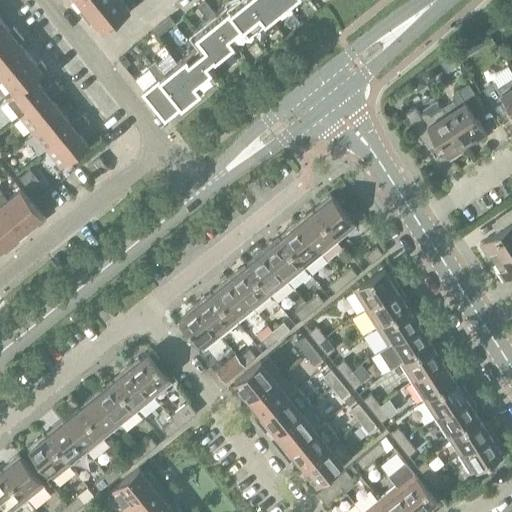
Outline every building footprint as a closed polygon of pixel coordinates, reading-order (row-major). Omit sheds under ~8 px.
[(77,0),(84,8),(80,11),(85,17),(105,0),(77,0)] [(122,0),(105,0),(85,17),(90,23),(94,20),(103,31),(130,9),(122,0)] [(157,78),(143,89),(168,120),(175,114),(172,110),(183,102),(193,94),(196,97),(209,87),(206,83),(217,74),(207,61),(214,54),(216,56),(251,28),(284,0),(283,0),(228,0),(215,10),(206,0),(203,0),(198,5),(207,17),(194,28),(203,40),(195,47),(177,62),(169,52),(163,58),(157,62),(155,59),(151,62),(147,66),(150,69),(157,78)] [(170,16),(153,30),(157,36),(175,21),(170,16)] [(0,19),(0,47),(18,33),(13,26),(10,29),(1,19),(0,19)] [(18,33),(0,47),(0,81),(4,79),(1,74),(28,52),(20,42),(23,39),(18,33)] [(460,62),(468,57),(461,46),(453,51),(460,62)] [(4,79),(14,91),(14,92),(33,76),(34,77),(46,67),(40,60),(36,63),(28,52),(1,74),(4,79)] [(119,58),(125,67),(131,63),(124,54),(119,58)] [(421,74),(427,84),(437,77),(431,68),(421,74)] [(410,81),(417,90),(427,84),(421,74),(410,81)] [(47,93),(44,89),(34,77),(33,76),(14,92),(14,91),(5,97),(20,115),(47,93)] [(495,81),(484,88),(498,110),(509,103),(511,108),(511,76),(498,86),(495,81)] [(50,84),(56,92),(62,87),(56,79),(50,84)] [(442,106),(466,143),(472,138),(474,141),(487,133),(472,111),(483,105),(469,82),(454,92),(452,98),(457,105),(447,112),(443,106),(442,106)] [(47,93),(20,115),(33,132),(61,110),(50,97),(56,92),(50,84),(44,89),(47,93)] [(466,143),(442,106),(431,113),(430,112),(425,111),(421,113),(416,105),(405,112),(424,142),(434,136),(449,158),(461,150),(459,147),(466,143)] [(61,110),(33,132),(47,149),(74,126),(71,123),(61,110)] [(77,118),(83,126),(89,121),(83,113),(77,118)] [(74,126),(47,149),(61,166),(88,144),(77,130),(83,126),(77,118),(71,123),(74,126)] [(108,166),(99,156),(88,165),(96,176),(108,166)] [(30,189),(40,181),(29,168),(19,176),(30,189)] [(40,198),(49,190),(43,183),(34,190),(40,198)] [(40,224),(47,218),(22,187),(8,198),(3,192),(0,195),(0,204),(4,201),(26,229),(37,220),(40,224)] [(322,204),(315,210),(339,239),(357,225),(331,193),(320,201),(322,204)] [(16,237),(26,229),(4,201),(0,204),(0,231),(12,246),(19,241),(16,237)] [(497,232),(480,242),(489,255),(492,253),(496,259),(511,248),(511,207),(496,218),(496,219),(502,228),(497,232)] [(306,213),(296,221),(322,253),(339,239),(315,210),(308,216),(306,213)] [(289,231),(281,237),(305,267),(322,253),(296,221),(287,229),(289,231)] [(6,251),(12,246),(0,231),(0,249),(3,248),(6,251)] [(263,248),(289,280),(305,267),(281,237),(274,243),(272,240),(263,248)] [(372,262),(383,253),(377,245),(366,254),(372,262)] [(267,289),(272,294),(289,280),(263,248),(253,256),(255,258),(248,264),(267,289)] [(511,248),(496,259),(500,266),(497,268),(505,280),(511,275),(511,248)] [(228,276),(254,308),(272,294),(267,289),(248,264),(240,270),(238,268),(228,276)] [(346,283),(358,273),(352,266),(340,275),(346,283)] [(365,308),(400,285),(393,275),(390,276),(385,268),(353,289),(365,308)] [(346,283),(340,275),(329,284),(335,292),(346,283)] [(214,292),(238,321),(254,308),(228,276),(219,283),(221,286),(214,292)] [(377,326),(409,305),(404,297),(406,296),(400,285),(365,308),(377,326)] [(195,303),(221,335),(238,321),(214,292),(207,297),(204,295),(195,303)] [(318,293),(307,302),(313,310),(324,301),(318,293)] [(313,310),(307,302),(295,311),(301,319),(313,310)] [(175,322),(182,331),(186,327),(203,349),(221,335),(195,303),(185,310),(187,313),(175,322)] [(388,344),(423,321),(416,311),(414,313),(409,305),(377,326),(388,344)] [(284,320),(272,330),(278,338),(290,328),(284,320)] [(390,368),(400,362),(432,341),(427,334),(430,332),(423,321),(388,344),(379,350),(390,368)] [(318,343),(326,336),(317,325),(309,331),(318,343)] [(278,338),(272,330),(261,339),(267,347),(278,338)] [(313,346),(304,335),(297,341),(306,353),(313,346)] [(335,348),(326,336),(318,343),(327,354),(335,348)] [(412,380),(446,358),(440,347),(437,349),(432,341),(400,362),(412,380)] [(313,346),(306,353),(315,364),(323,358),(313,346)] [(238,357),(245,365),(256,355),(250,348),(239,357),(238,357)] [(153,350),(153,349),(141,358),(139,356),(129,364),(155,396),(173,382),(155,360),(159,357),(153,350)] [(245,365),(238,357),(239,357),(236,353),(216,369),(226,380),(245,365)] [(268,354),(235,381),(249,398),(282,372),(268,354)] [(423,399),(455,378),(450,370),(453,368),(446,358),(412,380),(423,399)] [(345,376),(353,370),(344,359),(336,365),(345,376)] [(155,396),(129,364),(119,372),(121,374),(114,380),(138,409),(155,396)] [(340,380),(331,369),(324,375),(333,386),(340,380)] [(362,381),(353,370),(345,376),(355,388),(362,381)] [(282,372),(249,398),(262,415),(295,389),(282,372)] [(435,417),(470,395),(463,384),(461,386),(455,378),(423,399),(435,417)] [(138,409),(114,380),(107,386),(105,383),(95,391),(121,423),(138,409)] [(340,380),(333,386),(342,398),(350,391),(340,380)] [(295,389),(262,415),(276,432),(308,406),(311,404),(297,387),(295,389)] [(121,423),(95,391),(86,399),(88,401),(80,407),(105,437),(121,423)] [(372,410),(380,404),(371,392),(363,398),(372,410)] [(447,435),(479,415),(474,407),(477,405),(470,395),(435,417),(447,435)] [(170,415),(173,418),(180,426),(197,412),(188,401),(170,415)] [(368,413),(359,402),(351,409),(360,420),(368,413)] [(389,415),(380,404),(372,410),(382,421),(389,415)] [(322,423),(308,406),(276,432),(290,449),(322,423)] [(105,437),(80,407),(73,413),(71,410),(62,418),(88,450),(105,437)] [(368,413),(360,420),(369,431),(377,425),(368,413)] [(459,454),(493,431),(487,421),(484,422),(479,415),(447,435),(459,454)] [(88,450),(62,418),(52,426),(54,428),(47,434),(71,464),(88,450)] [(173,418),(162,427),(168,435),(180,426),(173,418)] [(322,423),(290,449),(303,466),(338,438),(338,437),(325,421),(322,423)] [(400,443),(407,437),(398,426),(390,432),(400,443)] [(497,463),(506,456),(497,443),(500,441),(493,431),(459,454),(471,473),(494,458),(497,463)] [(71,464),(47,434),(40,440),(38,437),(27,446),(53,478),(71,464)] [(146,453),(157,444),(151,436),(140,445),(146,453)] [(417,448),(407,437),(400,443),(409,455),(417,448)] [(338,438),(303,466),(317,483),(344,462),(352,455),(338,438)] [(368,450),(374,458),(386,449),(379,441),(368,450)] [(135,462),(146,453),(140,445),(128,455),(135,462)] [(374,458),(368,450),(357,459),(363,467),(374,458)] [(3,469),(27,499),(45,484),(19,453),(8,461),(10,464),(3,469)] [(427,477),(435,471),(425,459),(418,466),(427,477)] [(437,499),(414,471),(406,461),(389,476),(396,485),(418,511),(426,511),(431,508),(429,506),(437,499)] [(117,464),(106,473),(112,480),(123,471),(117,464)] [(124,508),(157,481),(149,470),(145,474),(139,466),(109,491),(124,508)] [(334,477),(341,485),(352,476),(346,468),(334,477)] [(0,499),(10,511),(27,499),(3,469),(0,472),(0,499)] [(444,482),(435,471),(427,477),(436,488),(444,482)] [(112,480),(106,473),(94,482),(101,490),(112,480)] [(341,485),(334,477),(317,492),(326,503),(344,489),(341,485)] [(126,511),(153,511),(167,501),(162,494),(166,491),(157,481),(124,508),(126,511)] [(418,511),(396,485),(379,499),(390,511),(418,511)] [(73,511),(85,503),(78,495),(67,504),(73,511)] [(0,511),(10,511),(0,499),(0,511)] [(390,511),(379,499),(363,511),(390,511)] [(182,511),(176,504),(172,507),(167,501),(153,511),(182,511)]
